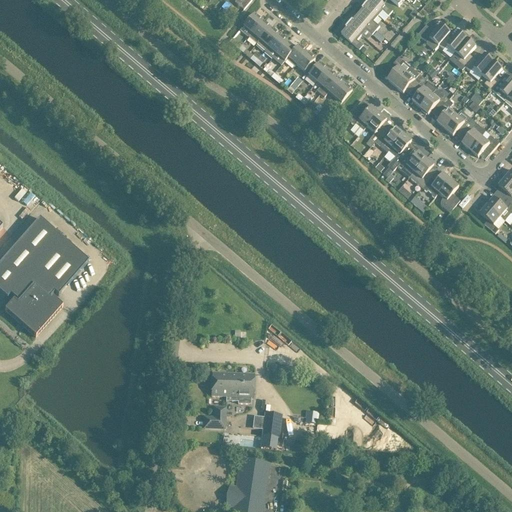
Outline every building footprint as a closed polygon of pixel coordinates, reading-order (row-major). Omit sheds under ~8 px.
[(244,11),(252,2),(250,0),(237,0),(234,4),(244,11)] [(393,13),(383,4),(378,0),(372,0),(370,3),(369,2),(366,6),(379,17),(383,12),(389,17),(390,17),(393,19),(396,16),(393,13)] [(374,23),(379,17),(366,6),(362,10),(363,11),(358,17),(377,32),(380,28),(374,23)] [(414,12),(410,17),(414,20),(419,15),(418,15),(414,12)] [(252,35),(262,22),(254,15),(243,28),(240,31),(248,38),(251,35),(252,35)] [(373,36),(377,32),(358,17),(354,22),(353,21),(349,25),(362,36),(367,31),(373,36)] [(256,46),(270,29),(262,22),(252,35),(251,35),(248,38),(256,46)] [(358,42),(362,36),(349,25),(346,29),(347,30),(342,36),(360,51),(363,48),(364,47),(358,42)] [(439,47),(448,37),(451,34),(442,26),(435,34),(426,27),(418,37),(427,44),(430,40),(439,48),(439,47)] [(265,53),(279,36),(270,29),(256,46),(265,53)] [(378,33),(374,38),(382,44),(386,40),(378,33)] [(456,54),(468,41),(459,33),(452,41),(448,37),(439,47),(444,51),(447,47),(456,54)] [(273,60),(276,56),(287,43),(279,36),(265,53),(273,60)] [(466,70),(474,60),(470,56),(476,48),(468,41),(456,54),(461,59),(458,63),(466,70)] [(295,50),(287,43),(276,56),(285,63),(288,59),(295,50)] [(296,66),(306,54),(298,46),(295,50),(288,59),(296,66)] [(304,73),(308,69),(315,61),(306,54),(296,66),(304,73)] [(482,77),(494,63),(485,56),(479,64),(474,60),(466,70),(471,74),(474,70),(482,77)] [(394,74),(388,81),(396,88),(412,69),(399,59),(389,70),(394,74)] [(492,92),(501,82),(496,78),(503,71),(494,63),(482,77),(488,82),(485,85),(492,92)] [(316,84),(329,69),(327,67),(325,67),(324,69),(319,64),(312,72),(308,77),(316,84)] [(321,96),(335,78),(330,74),(331,72),(331,70),(329,69),(316,84),(321,88),(317,92),(321,96)] [(415,92),(425,80),(412,69),(396,88),(404,95),(410,88),(415,92)] [(333,98),(346,83),(344,81),(342,81),(340,83),(335,78),(321,96),(324,99),(329,94),(333,98)] [(509,100),(511,95),(511,78),(505,86),(501,82),(492,92),(497,96),(500,92),(508,99),(509,100)] [(421,109),(432,96),(437,91),(425,80),(415,92),(419,95),(413,103),(421,109)] [(348,87),(348,84),(346,83),(333,98),(337,102),(333,107),(337,110),(341,105),(345,100),(352,93),(347,88),(348,87)] [(432,96),(421,109),(429,116),(435,109),(440,103),(441,101),(445,97),(441,95),(440,91),(438,91),(437,91),(432,96)] [(454,105),(453,105),(456,102),(452,98),(449,101),(446,105),(451,109),(454,105)] [(351,115),(347,120),(355,127),(356,126),(363,132),(366,128),(378,115),(370,108),(364,115),(356,109),(351,115)] [(446,131),(457,117),(449,110),(438,124),(446,131)] [(464,134),(474,122),(462,112),(457,117),(446,131),(454,138),(460,130),(464,134)] [(329,120),(320,113),(319,114),(316,117),(321,121),(324,123),(325,124),(329,120)] [(378,115),(366,128),(374,135),(373,137),(378,141),(384,133),(380,129),(385,123),(386,122),(378,115)] [(482,139),(482,138),(486,133),(474,122),(464,134),(469,138),(462,145),(470,152),(482,139)] [(384,133),(378,141),(382,145),(379,148),(387,155),(389,153),(403,136),(395,129),(394,130),(389,137),(384,133)] [(390,165),(387,168),(389,170),(393,173),(397,169),(400,165),(407,157),(402,153),(411,143),(403,136),(389,153),(395,159),(390,165)] [(374,144),(378,141),(373,137),(367,144),(371,148),(374,144)] [(500,145),(494,140),(491,137),(486,142),(482,139),(470,152),(479,159),(485,151),(490,156),(500,145)] [(400,165),(397,169),(402,173),(409,179),(425,161),(424,159),(425,158),(420,153),(419,155),(417,154),(411,161),(407,157),(400,165)] [(428,163),(425,161),(409,179),(417,186),(422,190),(431,179),(427,175),(433,167),(432,166),(433,165),(430,161),(428,163)] [(389,170),(383,176),(387,180),(390,177),(393,173),(389,170)] [(449,178),(445,175),(443,176),(442,175),(436,182),(431,179),(422,190),(426,194),(428,192),(431,195),(432,198),(434,200),(438,195),(439,195),(450,182),(447,180),(449,178)] [(511,185),(506,180),(499,188),(511,198),(507,202),(511,206),(511,185)] [(449,215),(460,203),(452,196),(458,189),(450,182),(439,195),(444,199),(441,202),(441,206),(442,208),(449,215)] [(494,199),(487,207),(501,219),(505,223),(511,215),(511,206),(507,202),(506,201),(502,206),(494,199)] [(494,227),(501,219),(487,207),(481,215),(488,222),(484,226),(495,236),(499,231),(496,228),(494,227)] [(58,297),(88,263),(40,220),(0,264),(0,293),(7,300),(10,296),(19,303),(17,305),(14,302),(5,312),(36,339),(63,308),(53,299),(48,304),(46,303),(54,294),(58,297)] [(235,386),(235,375),(212,375),(211,398),(226,398),(224,389),(233,390),(233,386),(235,386)] [(224,389),(226,398),(231,398),(231,401),(238,401),(238,404),(251,404),(251,399),(254,399),(255,376),(235,375),(235,386),(233,386),(233,390),(224,389)] [(205,419),(205,429),(225,430),(225,410),(215,410),(215,420),(205,419)] [(306,413),(305,424),(317,425),(319,414),(306,413)] [(279,441),(283,417),(265,415),(264,420),(254,418),(253,431),(262,432),(262,438),(279,441)] [(233,509),(232,511),(262,511),(270,465),(240,460),(236,488),(230,487),(227,508),(233,509)]
